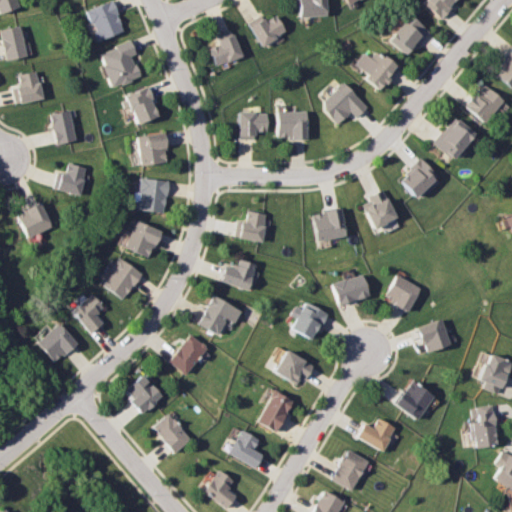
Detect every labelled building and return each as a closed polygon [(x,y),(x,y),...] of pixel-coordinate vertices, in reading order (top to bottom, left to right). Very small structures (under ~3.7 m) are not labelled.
[(0,0),(0,13),(18,7),(15,0),(0,0)] [(124,29),(111,0),(85,11),(98,40),(124,29)] [(299,0),(300,16),(328,15),(327,0),(299,0)] [(426,0),(424,3),(443,17),(455,0),(426,0)] [(262,46),(287,32),(275,12),(250,27),(262,46)] [(388,38),(405,55),(428,31),(411,15),(388,38)] [(0,34),(5,60),(26,56),(19,25),(0,28),(0,34)] [(242,55),(233,33),(217,39),(219,44),(208,47),(216,66),(242,55)] [(111,87),(141,76),(128,40),(98,52),(111,87)] [(357,59),(371,87),(396,74),(383,46),(357,59)] [(511,87),(511,53),(495,64),(510,89),(511,87)] [(11,86),(16,105),(42,98),(35,70),(16,75),(18,84),(11,86)] [(318,105),(337,123),(349,111),(355,117),(366,106),(341,81),(318,105)] [(485,122),(503,99),(482,83),(464,105),(485,122)] [(158,115),(147,85),(125,94),(136,124),(158,115)] [(75,141),(70,110),(49,113),(54,144),(75,141)] [(257,138),(257,132),(266,132),(266,111),(238,111),(238,138),(257,138)] [(276,138),(306,138),(306,111),(276,111),(276,138)] [(433,141),(455,159),(476,133),(454,115),(433,141)] [(139,164),(166,164),(166,134),(139,134),(139,164)] [(398,180),(417,199),(439,177),(420,158),(398,180)] [(86,168),(66,162),(63,172),(57,171),(52,188),(78,195),(86,168)] [(167,180),(138,178),(136,210),(164,212),(167,180)] [(360,201),(374,230),(397,218),(383,189),(360,201)] [(25,237),(50,226),(40,202),(15,213),(25,237)] [(317,241),(346,235),(340,208),(311,214),(317,241)] [(246,220),(234,221),(235,240),(265,238),(263,211),(245,212),(246,220)] [(124,247),(150,258),(161,230),(135,219),(124,247)] [(141,273),(118,257),(99,282),(123,299),(141,273)] [(226,263),(221,281),(249,290),(257,264),(237,258),(235,266),(226,263)] [(331,282),(336,304),(368,297),(363,274),(331,282)] [(420,289),(396,274),(382,296),(407,311),(420,289)] [(70,312),(90,333),(102,321),(95,314),(103,306),(90,293),(70,312)] [(218,334),(233,305),(213,295),(198,323),(218,334)] [(312,340),(326,312),(304,301),(290,329),(312,340)] [(450,345),(442,318),(417,326),(426,353),(450,345)] [(54,362),(76,343),(57,322),(35,342),(54,362)] [(207,349),(190,334),(167,360),(184,374),(207,349)] [(312,369),(290,349),(275,367),(296,387),(312,369)] [(477,384),(499,393),(511,362),(490,353),(477,384)] [(123,390),(140,413),(161,397),(144,374),(123,390)] [(395,404),(418,419),(434,395),(411,380),(395,404)] [(274,432),(293,402),(274,390),(255,420),(274,432)] [(498,446),(493,404),(470,407),(475,448),(498,446)] [(151,426),(172,452),(189,438),(167,412),(151,426)] [(364,423),(357,437),(383,451),(396,427),(378,418),(372,427),(364,423)] [(253,449),(259,439),(240,429),(227,452),(255,468),(263,454),(253,449)] [(368,460),(347,449),(330,479),(351,491),(368,460)] [(498,466),(492,480),(511,488),(511,456),(499,451),(494,464),(498,466)] [(224,507),(234,494),(225,486),(231,479),(218,468),(201,489),(224,507)] [(310,511),(336,511),(343,501),(324,489),(310,511)]
